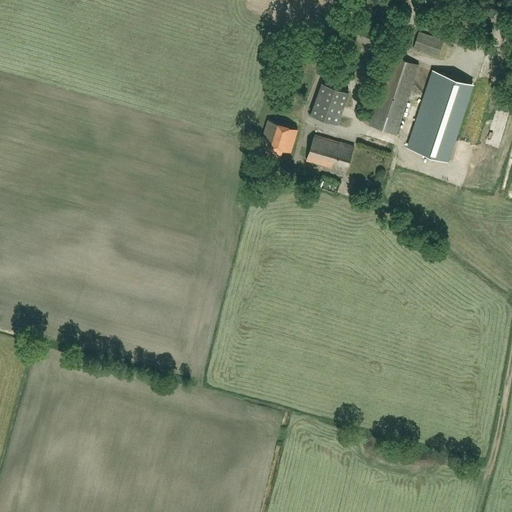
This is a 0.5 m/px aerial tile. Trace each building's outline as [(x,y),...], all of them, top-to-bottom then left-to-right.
[(380,50),(383,43),(374,40),(378,30),(359,22),(353,36),(371,44),(371,46),(380,50)] [(413,49),(438,56),(444,38),(419,30),(413,49)] [(396,133),(419,65),(392,56),(370,124),(396,133)] [(464,80),(425,67),(400,145),(438,157),(464,80)] [(337,123),(349,92),(322,82),(311,114),(337,123)] [(290,107),(294,95),(281,92),(278,103),(290,107)] [(291,152),(298,128),(267,119),(257,152),(280,159),(283,149),(291,152)] [(347,170),(354,145),(340,141),(339,141),(315,134),(307,160),(332,167),(332,166),(347,170)] [(326,174),(322,181),(340,189),(343,183),(326,174)]
